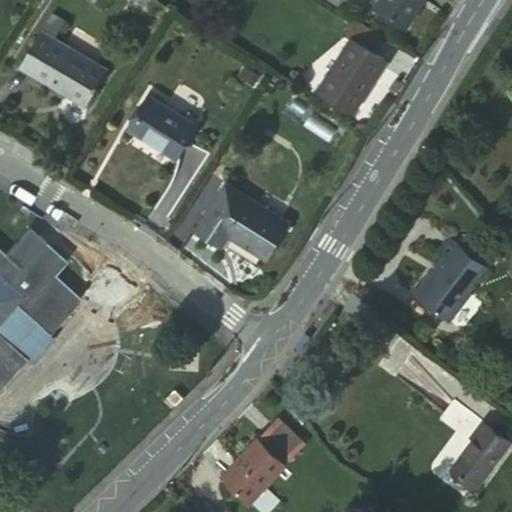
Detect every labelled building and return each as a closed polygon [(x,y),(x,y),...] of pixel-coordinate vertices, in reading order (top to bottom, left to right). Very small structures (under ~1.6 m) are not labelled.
[(326,0),(341,10),(348,0),(326,0)] [(380,0),(401,14),(410,0),(380,0)] [(55,7),(37,18),(57,31),(68,15),(55,7)] [(14,54),(85,98),(107,62),(57,31),(37,18),(14,54)] [(345,113),(380,62),(371,56),(381,40),(354,22),(343,38),(351,43),(316,93),(345,113)] [(267,77),(288,89),(294,78),(246,46),(239,58),(267,77)] [(124,127),(169,156),(177,145),(192,125),(147,93),(124,127)] [(223,181),(192,230),(212,243),(220,232),(263,259),(286,223),(223,181)] [(483,260),(447,230),(437,243),(444,249),(415,284),(445,308),(483,260)] [(0,337),(21,315),(51,342),(83,306),(53,280),(65,267),(45,248),(26,269),(20,276),(9,266),(0,257),(0,402),(28,372),(25,369),(0,344),(0,337)] [(123,300),(108,290),(99,305),(114,315),(123,300)] [(0,344),(25,369),(51,342),(21,315),(0,337),(0,344)] [(481,418),(447,397),(435,418),(469,439),(470,435),(481,418)] [(511,436),(481,418),(470,435),(476,439),(455,470),(479,486),(511,436)] [(275,421),(255,442),(280,467),(286,460),(299,446),(275,421)] [(280,467),(255,442),(219,479),(245,505),(282,468),(280,467)]
